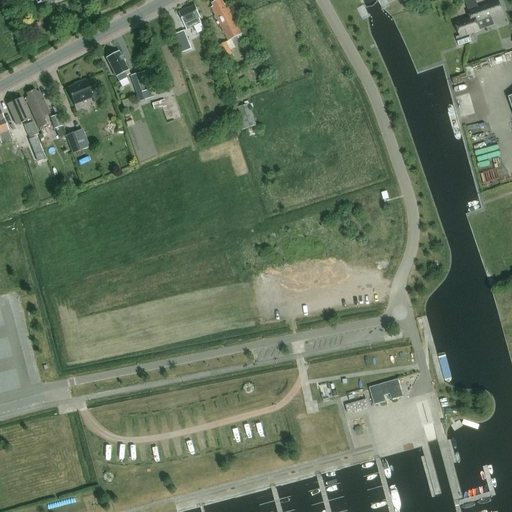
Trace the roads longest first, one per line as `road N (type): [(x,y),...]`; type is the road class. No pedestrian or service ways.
road 1 (unclassified): [(0,399),(404,316),(399,288),(413,213),(375,98),(323,0)]
road 2 (secondary): [(0,85),(163,0)]
